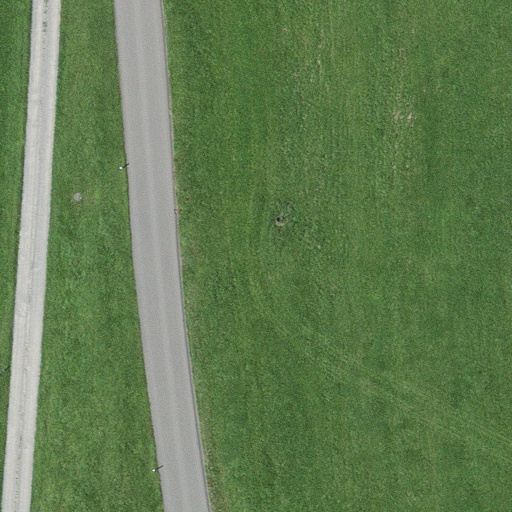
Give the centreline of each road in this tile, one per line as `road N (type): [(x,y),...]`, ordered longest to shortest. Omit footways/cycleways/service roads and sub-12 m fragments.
road 1 (tertiary): [(188,511),(135,0)]
road 2 (unclassified): [(49,0),(17,511)]
